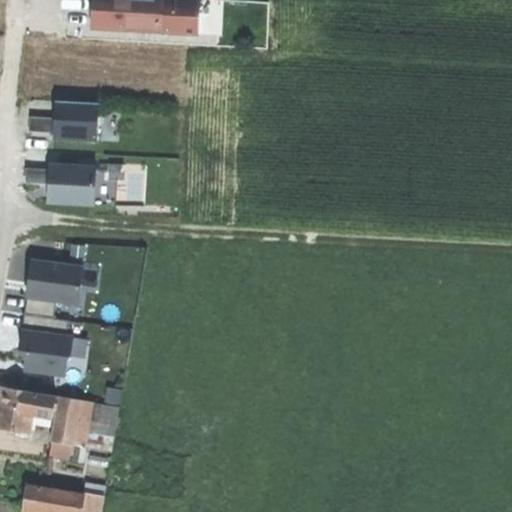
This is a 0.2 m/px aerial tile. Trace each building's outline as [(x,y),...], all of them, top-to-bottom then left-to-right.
[(198,0),(92,0),(90,29),(196,36),(198,0)] [(54,132),(53,140),(96,143),(98,104),(56,101),(55,119),(54,132)] [(31,117),(30,131),(54,132),(55,119),(31,117)] [(95,167),(49,164),(49,170),(48,184),(47,203),(93,206),(95,167)] [(27,169),(26,182),(48,184),(49,170),(27,169)] [(26,299),(28,300),(54,302),(77,305),(82,266),(30,261),(26,299)] [(54,302),(28,300),(26,316),(52,319),(54,302)] [(23,316),(22,329),(66,334),(68,321),(52,319),(26,316),(23,316)] [(66,334),(22,329),(18,359),(26,360),(24,371),(65,376),(66,365),(71,355),(73,335),(66,334)] [(0,425),(13,428),(29,431),(33,411),(36,391),(2,385),(0,398),(0,425)] [(56,394),(36,391),(33,411),(53,415),(56,394)] [(80,398),(63,395),(55,440),(73,443),(80,398)] [(93,400),(80,398),(73,443),(85,446),(93,400)] [(28,437),(29,431),(13,428),(12,434),(28,437)] [(24,509),(41,511),(80,511),(82,504),(84,494),(28,485),(24,509)] [(84,492),(84,494),(82,504),(102,508),(105,495),(84,492)]
